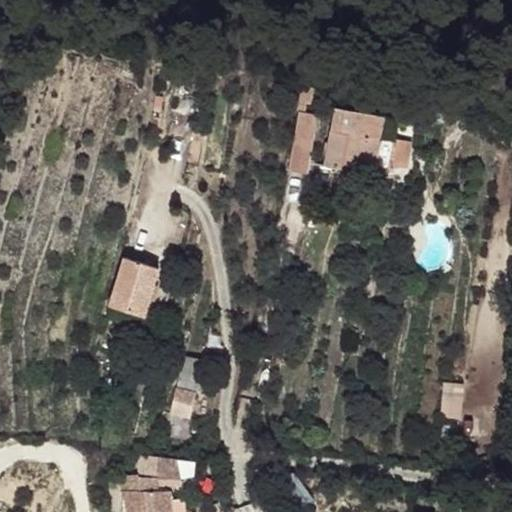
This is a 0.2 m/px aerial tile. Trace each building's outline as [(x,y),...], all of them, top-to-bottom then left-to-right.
[(279,106),(270,164),(291,166),(299,108),(279,106)] [(313,109),(305,169),(334,174),(334,159),(349,162),(358,116),(313,109)] [(89,245),(83,293),(121,299),(128,251),(89,245)] [(172,316),(173,346),(192,347),(194,316),(172,316)] [(174,352),(172,377),(196,378),(196,351),(174,352)] [(438,419),(459,421),(464,385),(442,382),(438,419)] [(172,385),(172,411),(197,410),(196,384),(172,385)] [(136,470),(123,468),(124,499),(123,511),(170,511),(178,480),(157,477),(161,458),(142,454),(141,471),(136,470)] [(112,497),(124,499),(123,468),(112,497)]
